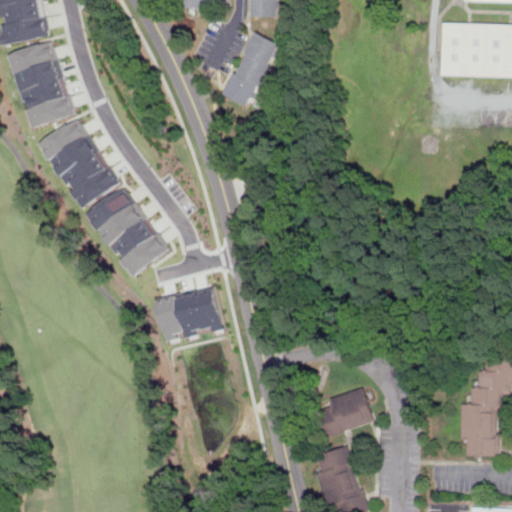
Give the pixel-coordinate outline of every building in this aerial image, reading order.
[(0,0),(0,4),(3,20),(2,20),(6,43),(53,35),(49,15),(46,15),(42,0),(0,0)] [(177,0),(181,11),(221,0),(177,0)] [(255,0),(255,14),(282,15),(282,0),(255,0)] [(441,21),(467,21),(508,21),(511,21),(511,77),(441,75),(441,47),(441,21)] [(258,31),(227,92),(250,105),(282,43),(258,31)] [(13,52),(29,109),(30,108),(35,126),(78,114),(56,40),(13,52)] [(85,207),(123,184),(82,117),(44,141),(74,191),(75,190),(85,207)] [(90,212),(124,259),(136,275),(172,249),(126,186),(90,212)] [(168,340),(185,337),(200,334),(199,329),(215,326),(216,331),(226,329),(218,285),(160,297),(168,340)] [(463,403),(462,437),(469,437),(468,454),(496,455),(496,438),(492,438),(493,404),(500,404),(501,387),(508,387),(509,371),(511,371),(511,354),(488,354),(488,371),(481,370),(480,387),(473,387),(472,403),(463,403)] [(496,455),(501,455),(501,433),(498,433),(499,410),(505,410),(506,392),(511,393),(511,371),(509,371),(508,387),(501,387),(500,404),(493,404),(492,438),(496,438),(496,455)] [(319,410),(327,436),(343,431),(343,430),(375,419),(364,387),(332,397),(335,405),(319,410)] [(345,446),(350,462),(347,463),(358,495),(362,494),(367,510),(371,508),(365,488),(361,489),(354,467),(358,466),(350,445),(345,446)] [(319,473),(329,504),(336,502),(339,511),(360,511),(367,510),(362,494),(358,495),(347,463),(350,462),(345,446),(318,455),(324,471),(319,473)]
